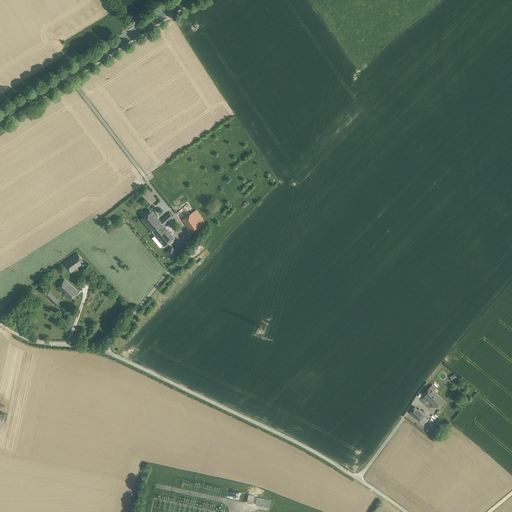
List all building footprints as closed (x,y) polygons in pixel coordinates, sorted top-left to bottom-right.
[(160,222),(151,211),(141,220),(150,231),(160,222)] [(206,225),(196,211),(192,214),(202,228),(206,225)] [(169,214),(160,222),(164,226),(173,218),(169,214)] [(192,214),(182,221),(192,235),(202,228),(192,214)] [(164,226),(160,222),(150,231),(155,236),(163,246),(164,246),(174,238),(164,226)] [(161,248),(163,246),(155,236),(152,238),(161,248)] [(180,257),(172,248),(167,253),(174,262),(180,257)] [(77,253),(64,263),(71,273),(85,263),(77,253)] [(78,291),(66,280),(58,288),(70,300),(78,291)] [(60,301),(50,291),(46,295),(56,304),(60,301)] [(432,391),(429,388),(422,395),(424,397),(429,402),(435,408),(442,400),(432,391)] [(423,416),(414,408),(410,412),(419,421),(423,416)] [(428,420),(423,416),(419,421),(423,425),(428,420)] [(271,501),(257,498),(256,504),(269,507),(271,501)]
